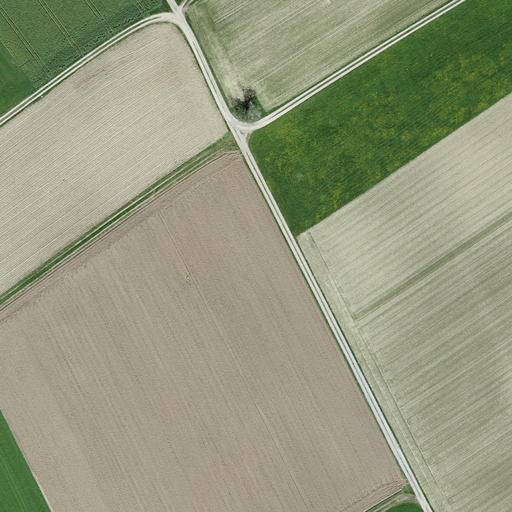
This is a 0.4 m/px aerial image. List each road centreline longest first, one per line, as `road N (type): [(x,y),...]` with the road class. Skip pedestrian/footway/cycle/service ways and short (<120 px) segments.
road 1 (track): [(426,511),(275,208),(246,127),(173,0)]
road 2 (track): [(455,0),(313,79),(246,127)]
road 3 (track): [(0,121),(102,47),(189,0)]
